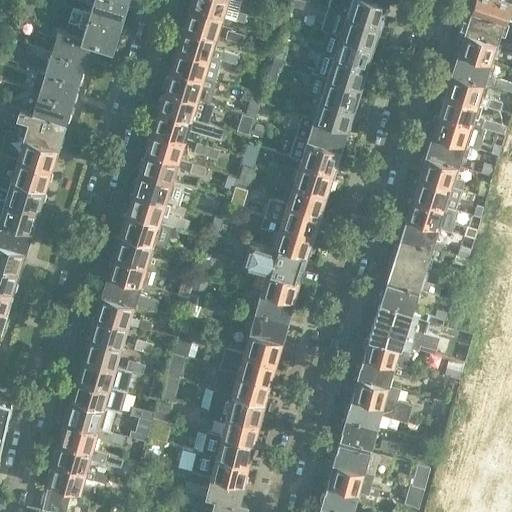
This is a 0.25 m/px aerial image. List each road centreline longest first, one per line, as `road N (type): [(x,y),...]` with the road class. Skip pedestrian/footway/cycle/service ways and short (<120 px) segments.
road 1 (residential): [(276,511),(430,0)]
road 2 (residential): [(18,511),(164,0)]
